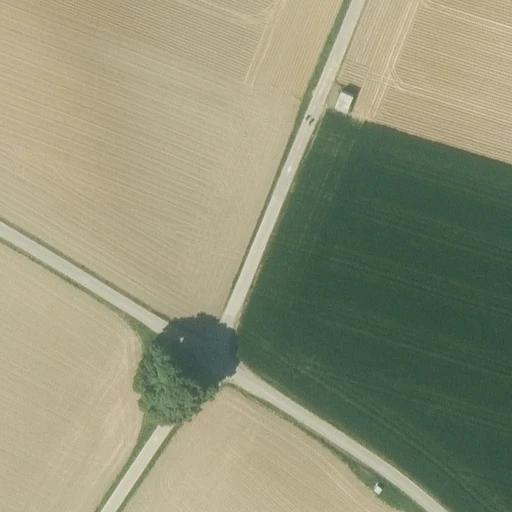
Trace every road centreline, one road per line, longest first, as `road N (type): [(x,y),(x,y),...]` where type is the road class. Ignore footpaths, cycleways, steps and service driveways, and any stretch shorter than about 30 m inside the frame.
road 1 (unclassified): [(360,0),(215,353)]
road 2 (track): [(435,511),(375,465),(209,365)]
road 3 (unclassified): [(209,365),(0,233)]
road 4 (track): [(112,511),(209,365)]
